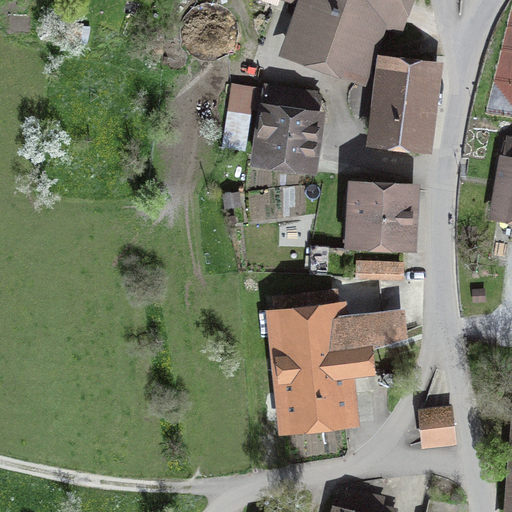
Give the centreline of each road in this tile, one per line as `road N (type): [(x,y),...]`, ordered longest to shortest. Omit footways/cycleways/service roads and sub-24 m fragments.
road 1 (residential): [(442,325),(443,198),(458,58)]
road 2 (track): [(0,469),(147,492),(233,490)]
road 3 (residential): [(442,325),(407,408),(357,466)]
road 4 (residential): [(357,466),(233,490),(213,511)]
road 5 (residential): [(476,465),(442,325)]
